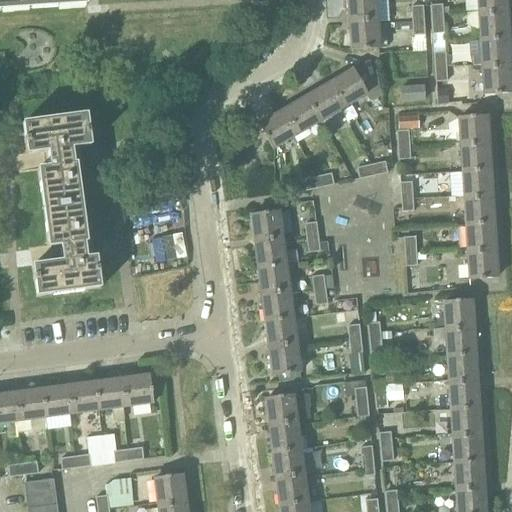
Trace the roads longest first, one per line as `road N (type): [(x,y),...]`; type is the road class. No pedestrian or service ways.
road 1 (residential): [(302,0),(304,35),(286,67),(209,109),(194,129),(221,336)]
road 2 (residential): [(221,336),(0,367)]
road 3 (residential): [(221,336),(245,511)]
